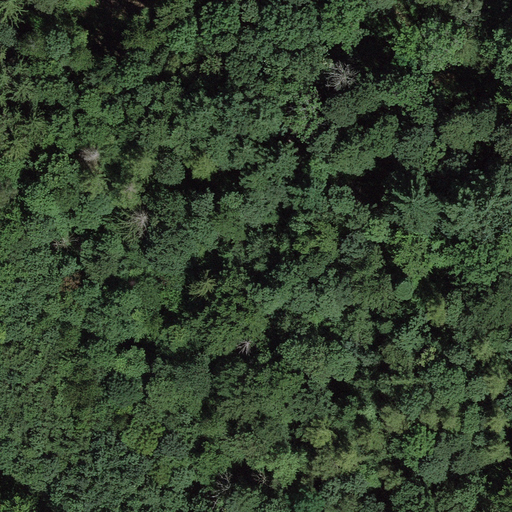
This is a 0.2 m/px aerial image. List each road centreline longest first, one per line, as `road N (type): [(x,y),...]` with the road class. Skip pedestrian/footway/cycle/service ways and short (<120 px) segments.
road 1 (track): [(223,511),(78,224),(10,0)]
road 2 (track): [(174,0),(303,147),(427,246),(511,214)]
